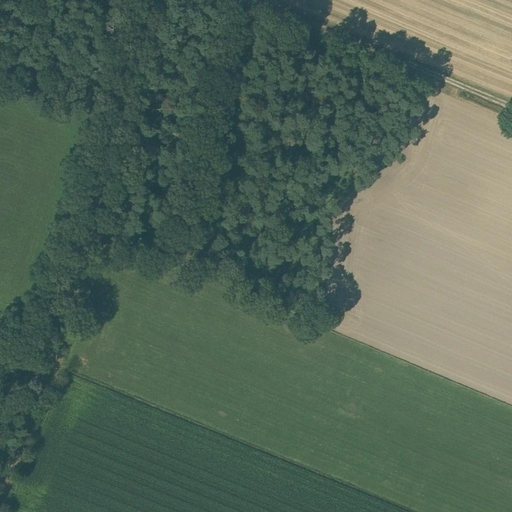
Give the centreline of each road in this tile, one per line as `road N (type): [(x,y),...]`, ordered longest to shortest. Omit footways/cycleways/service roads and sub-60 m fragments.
road 1 (track): [(0,488),(67,317),(148,0)]
road 2 (track): [(511,107),(250,0)]
